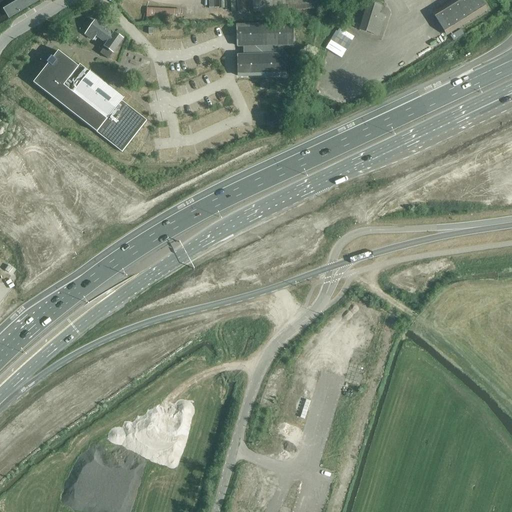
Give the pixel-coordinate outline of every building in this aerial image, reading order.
[(39,0),(16,0),(3,8),(9,18),(39,0)] [(315,0),(253,0),(254,11),(316,9),(315,0)] [(446,35),(486,10),(479,0),(455,0),(433,14),(446,35)] [(379,36),(385,16),(380,14),(382,7),(367,3),(359,30),(372,35),(379,36)] [(181,10),(163,9),(147,9),(147,17),(175,19),(181,19),(181,10)] [(123,40),(114,34),(114,35),(95,22),(86,35),(94,40),(94,39),(95,40),(97,37),(108,44),(102,53),(108,58),(112,52),(113,52),(123,40)] [(249,26),(238,26),(238,46),(243,46),(243,56),(238,56),(239,73),(282,72),(282,54),(284,54),(284,47),(292,47),(291,25),(249,26)] [(355,36),(338,26),(325,48),(342,58),(355,36)] [(453,41),(463,34),(460,30),(450,36),(453,41)] [(58,51),(34,83),(122,152),(146,120),(120,101),(123,96),(80,64),(78,67),(58,51)] [(267,223),(285,263),(315,250),(297,210),(267,223)]
